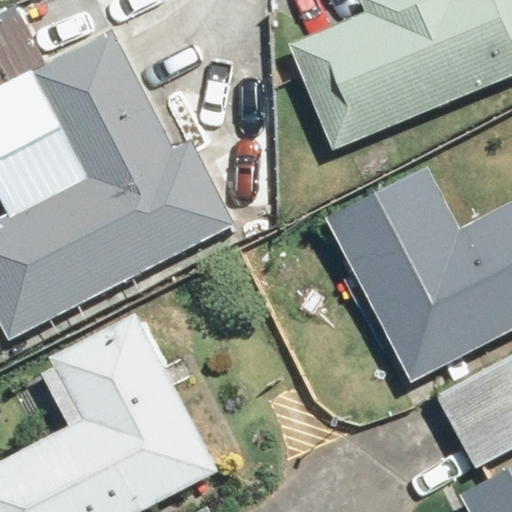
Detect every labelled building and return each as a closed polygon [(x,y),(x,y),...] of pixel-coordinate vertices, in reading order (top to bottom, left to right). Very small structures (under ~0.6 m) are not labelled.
[(349,141),(511,74),(511,0),(438,0),(312,51),(349,141)] [(50,69),(109,188),(0,241),(0,278),(24,326),(241,219),(195,127),(173,138),(122,34),(50,69)] [(511,210),(465,235),(432,174),(343,221),(404,334),(406,334),(424,368),(511,321),(511,210)] [(148,511),(228,470),(144,313),(56,360),(94,430),(0,479),(0,511),(148,511)] [(511,374),(459,401),(488,456),(511,444),(511,374)] [(511,511),(511,464),(466,488),(478,511),(511,511)]
